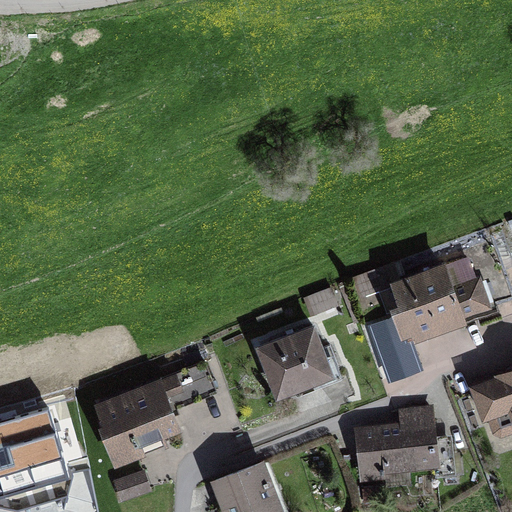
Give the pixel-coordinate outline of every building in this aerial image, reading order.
[(410,335),(420,331),(423,339),(511,304),(511,286),(494,240),(399,276),(404,289),(394,293),(410,335)] [(322,322),(263,344),(283,395),(341,373),(322,322)] [(101,402),(110,426),(104,429),(118,464),(150,452),(146,443),(189,427),(182,408),(219,394),(207,362),(101,402)] [(511,369),(479,383),(500,437),(511,431),(511,369)] [(403,421),(358,425),(364,483),(391,481),(390,471),(441,466),(436,408),(402,411),(403,421)] [(56,466),(39,415),(12,424),(29,481),(42,477),(41,470),(56,466)] [(29,481),(12,424),(0,427),(0,480),(0,481),(16,477),(18,484),(29,481)] [(219,477),(232,511),(290,511),(270,457),(219,477)] [(117,477),(125,501),(155,490),(147,467),(117,477)]
